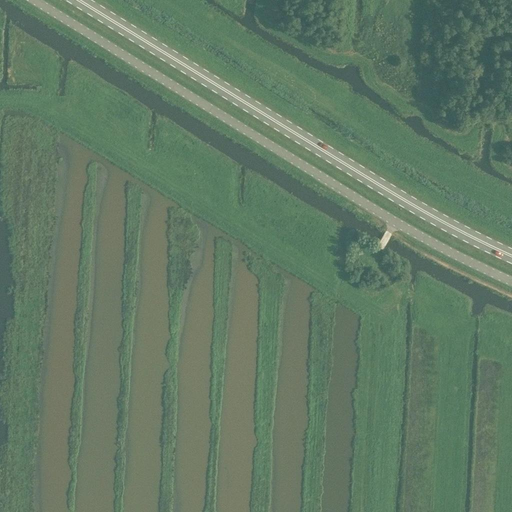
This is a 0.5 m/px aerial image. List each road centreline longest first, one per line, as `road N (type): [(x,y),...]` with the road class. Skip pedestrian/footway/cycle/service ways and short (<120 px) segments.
road 1 (unclassified): [(511,283),(394,224),(32,0)]
road 2 (primary): [(75,0),(421,212),(511,257)]
